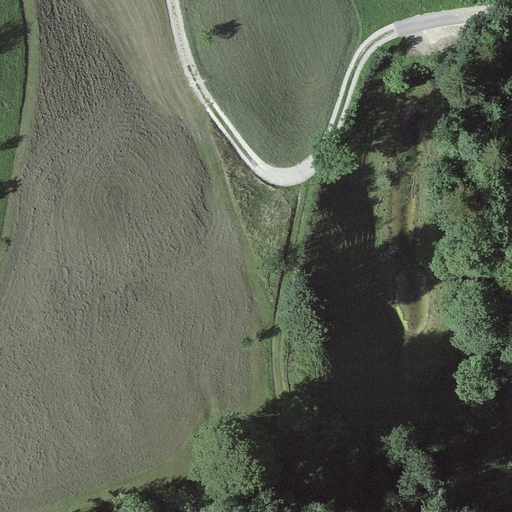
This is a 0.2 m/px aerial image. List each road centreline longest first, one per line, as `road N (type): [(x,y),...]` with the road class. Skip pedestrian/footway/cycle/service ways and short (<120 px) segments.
road 1 (track): [(220,511),(261,477),(279,445),(279,339),(222,209),(189,78)]
road 2 (track): [(189,78),(259,168),(285,178),(314,164),(353,70),(379,38),(423,21),(511,10)]
road 3 (track): [(279,339),(314,164)]
